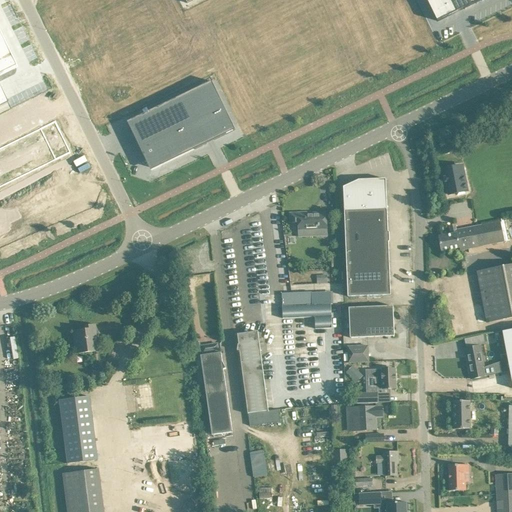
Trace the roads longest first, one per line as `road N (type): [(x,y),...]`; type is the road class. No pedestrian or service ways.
road 1 (unclassified): [(395,126),(413,175),(418,222),(426,511)]
road 2 (unclassified): [(144,246),(395,126)]
road 3 (unclassified): [(144,246),(24,0)]
road 4 (unclassified): [(0,304),(144,246)]
road 5 (unclassified): [(395,126),(511,70)]
